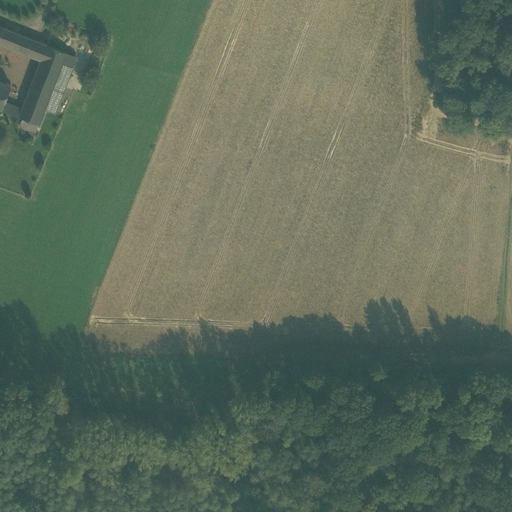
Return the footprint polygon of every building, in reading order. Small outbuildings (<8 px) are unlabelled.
[(0,43),(25,54),(31,38),(0,26),(0,43)] [(25,54),(32,57),(38,41),(31,38),(25,54)] [(32,57),(41,60),(47,45),(38,41),(32,57)] [(19,116),(23,118),(38,124),(39,125),(45,110),(68,53),(47,45),(41,60),(21,108),(19,116)] [(77,57),(68,53),(45,110),(55,114),(77,57)] [(0,108),(1,109),(4,102),(10,86),(0,81),(0,108)] [(1,109),(12,114),(15,106),(4,102),(1,109)] [(12,114),(19,116),(21,108),(15,106),(12,114)] [(35,131),(38,124),(23,118),(20,125),(35,131)]
